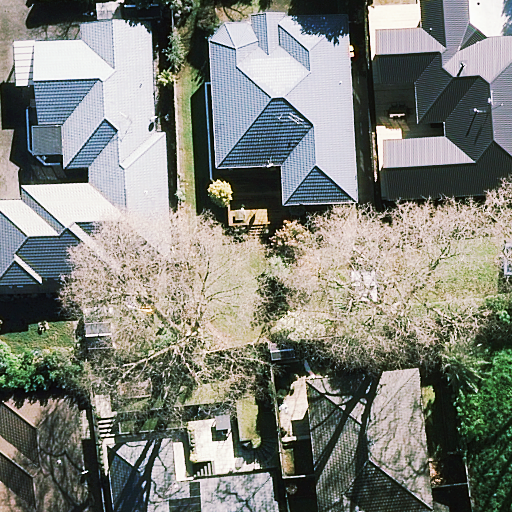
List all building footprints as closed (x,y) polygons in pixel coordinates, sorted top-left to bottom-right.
[(395,49),(400,121),(424,120),(424,129),(450,127),(454,200),(511,195),(511,44),(474,47),(471,0),(416,4),(419,48),(395,49)] [(350,22),(229,28),(217,51),(219,85),(224,176),(287,173),(289,212),(360,208),(350,22)] [(91,48),(43,49),(32,49),(34,169),(68,168),(68,174),(95,173),(97,251),(170,249),(168,137),(156,137),(154,25),(91,26),(91,48)] [(95,511),(85,394),(2,401),(5,446),(0,445),(0,511),(95,511)] [(436,511),(434,409),(324,412),(325,511),(436,511)] [(279,511),(277,483),(124,491),(125,511),(279,511)]
